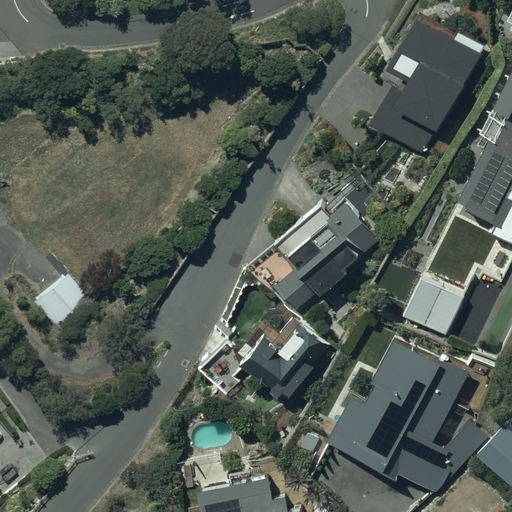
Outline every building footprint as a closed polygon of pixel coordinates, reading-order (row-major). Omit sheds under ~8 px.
[(511,6),(507,16),(511,19),(509,26),(511,27),(511,44),(463,142),(474,148),(456,185),(460,187),(455,198),(494,217),(489,227),(511,237),(511,6)] [(453,34),(426,17),(409,47),(426,57),(420,67),(402,57),(389,79),(398,84),(377,121),(423,150),(482,48),(454,32),(453,34)] [(181,194),(111,116),(13,203),(23,214),(19,217),(64,269),(30,300),(63,337),(100,303),(82,284),(181,194)] [(362,252),(360,249),(379,233),(345,193),(329,208),(321,198),(276,235),(297,261),(274,279),(296,305),(319,285),(320,286),(362,252)] [(463,291),(421,271),(403,311),(445,331),(463,291)] [(331,339),(303,315),(280,341),(262,326),(238,357),(284,394),(331,339)] [(474,409),(452,398),(470,363),(393,327),(371,369),(374,372),(365,392),(350,384),(327,433),(397,471),(399,468),(436,489),(488,432),(471,415),(474,409)] [(511,435),(505,429),(480,455),(511,485),(511,435)] [(271,463),(190,477),(196,511),(304,511),(301,493),(277,497),(271,463)]
